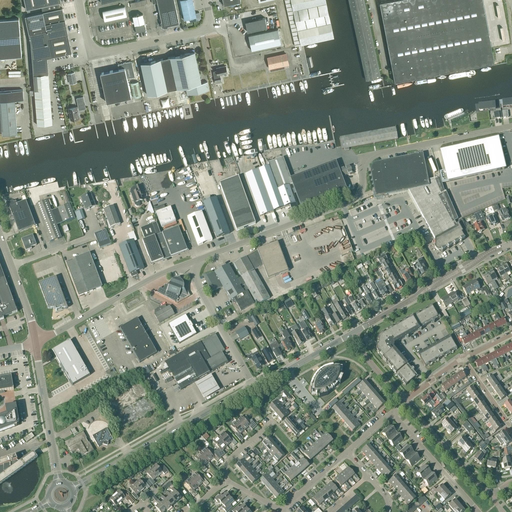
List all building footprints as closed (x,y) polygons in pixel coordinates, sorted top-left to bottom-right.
[(60,0),(24,0),(26,10),(41,6),(42,12),(60,9),(59,3),(61,2),(60,0)] [(165,28),(166,28),(168,27),(171,26),(179,24),(174,0),(156,0),(161,22),(160,22),(161,25),(161,26),(162,26),(164,28),(165,28)] [(180,0),(184,19),(189,18),(190,22),(199,20),(201,18),(199,12),(196,13),(192,0),(180,0)] [(325,0),(284,0),(295,46),(303,44),(334,37),(325,0)] [(364,0),(348,0),(366,80),(381,77),(380,74),(364,0)] [(392,0),(380,2),(395,82),(494,63),(482,0),(392,0)] [(105,21),(127,16),(125,6),(102,11),(105,21)] [(60,9),(42,12),(25,16),(29,34),(47,30),(66,26),(65,20),(62,8),(60,9)] [(139,25),(139,24),(144,22),(143,14),(133,16),(135,24),(138,24),(138,25),(135,25),(136,33),(146,31),(144,23),(139,25)] [(247,32),(267,28),(265,18),(245,22),(247,32)] [(0,58),(22,57),(19,19),(0,20),(0,58)] [(33,75),(48,74),(47,58),(72,53),(66,26),(47,30),(29,34),(31,43),(33,75)] [(252,50),(281,44),(278,29),(248,36),(252,50)] [(201,83),(195,52),(141,63),(147,95),(186,87),(187,95),(209,90),(207,82),(201,83)] [(269,69),(289,65),(286,53),(267,57),(269,69)] [(107,102),(131,97),(127,79),(135,77),(132,61),(118,64),(119,69),(100,73),(107,102)] [(221,78),(220,74),(227,73),(226,66),(216,68),(217,71),(213,72),(215,80),(214,80),(215,84),(222,82),(221,78)] [(70,84),(76,82),(74,73),(68,74),(70,84)] [(37,125),(52,124),(48,74),(33,75),(37,125)] [(138,81),(130,83),(133,98),(141,96),(138,81)] [(17,134),(15,101),(24,101),(23,91),(0,92),(0,130),(2,130),(2,135),(17,134)] [(78,109),(85,107),(83,97),(76,98),(78,109)] [(165,108),(175,106),(174,98),(164,99),(165,108)] [(511,99),(502,101),(502,108),(511,106),(511,99)] [(479,111),(495,109),(494,102),(478,104),(479,111)] [(71,120),(79,118),(77,107),(68,109),(71,120)] [(395,128),(339,138),(341,146),(341,149),(342,150),(344,149),(344,151),(349,150),(349,149),(352,148),(398,140),(397,139),(396,129),(395,128)] [(440,176),(442,184),(450,182),(505,169),(502,157),(498,138),(487,140),(487,139),(478,141),(447,149),(440,151),(445,174),(440,176)] [(370,170),(376,198),(384,196),(408,191),(435,239),(437,238),(453,229),(450,224),(454,222),(454,221),(458,220),(445,192),(442,193),(437,179),(429,181),(428,181),(422,154),(381,163),(379,163),(374,164),(373,164),(373,165),(372,166),(370,170)] [(290,186),(292,190),(294,189),(301,208),(346,191),(341,177),(349,174),(350,175),(354,174),(352,170),(351,171),(349,166),(338,170),(336,165),(335,165),(335,163),(308,173),(291,179),(283,158),(274,162),(273,158),(266,161),(269,167),(277,190),(290,186)] [(290,190),(292,190),(290,186),(277,190),(269,167),(258,171),(245,175),(260,217),(289,206),(292,213),(298,211),(290,190)] [(236,231),(255,224),(238,177),(219,184),(236,231)] [(137,207),(138,207),(139,206),(140,205),(140,204),(139,202),(143,200),(142,196),(144,195),(140,185),(135,187),(134,188),(133,189),(132,189),(131,190),(131,191),(131,193),(133,199),(133,200),(135,206),(136,207),(137,207)] [(86,196),(84,197),(84,198),(82,199),(86,210),(89,209),(89,208),(90,207),(90,208),(91,208),(91,207),(94,206),(90,195),(86,196)] [(203,204),(214,232),(216,239),(222,237),(221,235),(223,234),(224,236),(229,234),(216,199),(203,204)] [(16,203),(8,205),(17,229),(34,223),(26,201),(17,205),(16,203)] [(51,211),(47,201),(36,205),(50,242),(61,238),(57,225),(75,219),(69,205),(51,211)] [(110,228),(120,225),(113,206),(103,209),(110,228)] [(161,227),(176,222),(170,208),(156,213),(161,227)] [(82,209),(75,211),(78,221),(85,218),(82,209)] [(510,219),(506,209),(501,211),(501,210),(497,212),(502,222),(510,219)] [(198,246),(212,241),(201,212),(187,218),(198,246)] [(480,234),(481,233),(481,232),(484,231),(481,225),(482,225),(480,222),(485,220),(480,212),(473,215),(477,224),(474,225),(478,234),(479,233),(480,234)] [(493,214),(490,216),(485,218),(487,221),(488,221),(491,227),(497,225),(494,218),(495,218),(493,215),(493,214)] [(435,247),(435,248),(436,249),(436,250),(437,250),(438,250),(438,251),(439,251),(440,251),(441,253),(442,253),(458,244),(461,243),(465,239),(464,238),(469,235),(462,220),(461,220),(458,221),(459,223),(456,225),(454,222),(450,224),(453,229),(437,238),(438,240),(435,241),(435,243),(435,247)] [(151,226),(141,230),(145,240),(142,241),(149,260),(151,265),(152,264),(163,260),(163,258),(170,255),(171,257),(187,251),(185,245),(178,228),(162,234),(160,234),(156,223),(152,225),(150,225),(151,226)] [(99,249),(111,244),(106,230),(94,234),(99,249)] [(133,239),(134,242),(137,241),(133,232),(127,235),(130,241),(133,239)] [(26,251),(32,249),(31,247),(36,245),(33,235),(21,239),(26,251)] [(137,274),(136,272),(144,269),(133,241),(119,246),(130,274),(131,278),(137,276),(137,274)] [(214,273),(216,276),(230,301),(231,300),(233,304),(236,302),(241,311),(254,304),(247,292),(248,291),(257,306),(269,299),(254,271),(263,265),(268,279),(288,272),(284,261),(279,247),(277,243),(257,250),(257,251),(246,257),(234,264),(241,277),(237,280),(228,265),(214,273)] [(419,257),(423,255),(419,247),(415,249),(419,257)] [(342,254),(345,263),(354,260),(352,251),(342,254)] [(90,253),(66,262),(78,297),(102,288),(95,268),(94,265),(90,253)] [(380,265),(381,264),(387,261),(384,256),(377,260),(380,265)] [(385,271),(391,268),(387,261),(381,264),(385,271)] [(428,272),(424,265),(425,265),(423,261),(413,266),(415,270),(416,270),(420,276),(428,272)] [(507,280),(509,279),(507,274),(510,273),(505,264),(500,267),(507,280)] [(12,314),(17,312),(0,266),(0,321),(4,320),(3,318),(12,314)] [(500,267),(495,269),(500,278),(503,277),(506,281),(507,280),(500,267)] [(389,278),(395,275),(391,268),(385,271),(389,278)] [(413,277),(409,269),(405,271),(405,272),(403,273),(402,270),(399,272),(406,284),(410,282),(411,281),(410,278),(413,277)] [(487,274),(495,289),(498,288),(494,282),(497,280),(492,271),(487,274)] [(216,276),(214,273),(207,275),(206,276),(205,277),(212,289),(215,288),(216,290),(222,287),(215,276),(216,276)] [(493,290),(495,289),(487,274),(482,277),(487,286),(490,284),(493,290)] [(392,285),(398,281),(395,275),(389,278),(392,285)] [(56,310),(60,309),(67,309),(56,277),(39,284),(48,309),(55,309),(56,310)] [(181,282),(179,281),(177,280),(174,280),(172,282),(172,281),(171,287),(164,286),(163,290),(159,289),(156,294),(154,292),(153,292),(175,304),(177,304),(178,304),(190,297),(187,290),(186,290),(182,289),(183,283),(181,282)] [(378,290),(379,291),(381,294),(383,298),(388,295),(384,288),(386,287),(382,281),(375,285),(378,290)] [(398,281),(392,285),(391,285),(395,291),(402,287),(398,281)] [(473,292),(476,290),(477,292),(479,292),(481,291),(482,293),(483,292),(481,289),(480,290),(475,281),(468,285),(473,292)] [(370,295),(372,299),(374,298),(376,302),(381,299),(377,291),(372,283),(369,285),(374,292),(371,294),(372,294),(370,295)] [(473,292),(468,285),(462,288),(466,296),(473,292)] [(314,287),(310,289),(314,298),(318,296),(314,287)] [(374,303),(372,299),(370,295),(365,287),(362,288),(367,297),(365,298),(369,306),(374,303)] [(447,297),(451,305),(458,301),(453,293),(447,297)] [(362,310),(367,307),(363,300),(360,295),(357,296),(360,301),(358,303),(362,310)] [(351,297),(347,299),(349,302),(356,313),(361,310),(357,303),(355,304),(351,297)] [(440,301),(445,308),(451,305),(447,297),(440,301)] [(345,298),(343,299),(348,308),(346,309),(345,309),(347,311),(350,317),(355,314),(345,298)] [(463,300),(467,307),(468,306),(470,311),(472,309),(470,305),(466,298),(463,300)] [(289,300),(283,303),(286,309),(292,305),(289,300)] [(458,303),(462,310),(467,307),(463,300),(458,303)] [(343,321),(348,318),(345,313),(343,309),(339,303),(334,306),(343,321)] [(166,308),(165,305),(157,310),(157,309),(156,310),(156,311),(155,311),(155,314),(154,315),(159,324),(174,315),(169,306),(166,308)] [(438,317),(431,305),(427,308),(428,309),(426,310),(425,309),(421,311),(421,313),(419,314),(418,313),(414,315),(415,316),(413,318),(412,316),(408,319),(408,320),(406,322),(405,320),(401,322),(402,324),(400,325),(399,324),(395,326),(395,328),(393,329),(392,328),(387,331),(388,332),(384,334),(383,333),(381,334),(379,336),(378,338),(377,341),(379,341),(378,346),(376,346),(376,348),(376,350),(377,353),(379,355),(380,354),(383,357),(382,358),(386,363),(387,362),(389,364),(388,365),(391,369),(392,368),(394,370),(393,371),(396,374),(397,373),(399,376),(397,377),(400,380),(402,379),(404,381),(402,382),(405,386),(415,377),(389,346),(390,344),(438,317)] [(341,321),(333,306),(330,308),(333,313),(335,313),(335,314),(332,316),(336,324),(341,321)] [(267,310),(261,313),(262,316),(268,313),(274,310),(273,307),(267,310)] [(325,311),(322,313),(330,328),(335,325),(326,309),(324,310),(325,311)] [(306,321),(309,319),(304,310),(300,312),(306,321)] [(468,310),(459,315),(461,320),(471,314),(468,310)] [(185,315),(168,325),(179,345),(196,335),(193,329),(192,327),(193,327),(190,322),(189,323),(185,315)] [(256,326),(259,324),(254,315),(251,317),(256,326)] [(497,319),(496,319),(498,322),(501,327),(506,325),(503,319),(500,321),(499,318),(497,319)] [(139,363),(157,354),(137,319),(120,329),(139,363)] [(320,323),(318,319),(315,320),(318,325),(314,327),(318,335),(319,334),(320,335),(322,334),(322,333),(323,332),(322,332),(324,331),(321,326),(322,326),(321,323),(320,323)] [(304,321),(298,324),(303,332),(302,332),(307,341),(308,340),(312,338),(307,329),(308,329),(304,321)] [(496,330),(501,327),(498,322),(493,325),(496,330)] [(485,335),(490,333),(488,327),(487,327),(486,324),(484,326),(485,328),(482,330),(485,335)] [(490,333),(496,330),(493,325),(488,327),(490,333)] [(298,331),(296,326),(289,330),(298,346),(304,343),(297,331),(298,331)] [(240,340),(249,335),(244,327),(236,332),(240,340)] [(256,340),(257,339),(260,337),(255,329),(251,331),(256,340)] [(485,335),(482,330),(479,331),(478,329),(476,330),(477,332),(480,338),(485,335)] [(287,352),(288,352),(289,351),(290,350),(292,349),(289,344),(290,343),(288,339),(291,337),(287,330),(281,333),(283,336),(282,336),(284,339),(280,341),(282,344),(279,345),(282,350),(284,349),(286,352),(287,352)] [(475,334),(472,335),(475,341),(480,338),(477,332),(476,330),(473,331),(475,334)] [(462,333),(463,336),(460,337),(462,340),(461,340),(464,346),(469,343),(465,335),(464,332),(462,333)] [(181,390),(228,364),(221,353),(224,351),(215,334),(165,363),(181,390)] [(469,343),(475,341),(472,335),(469,337),(467,334),(465,335),(469,343)] [(457,350),(450,338),(437,346),(436,344),(431,347),(432,349),(419,356),(425,368),(429,365),(428,364),(431,362),(432,364),(436,362),(435,360),(445,354),(446,356),(450,353),(450,352),(452,351),(453,352),(457,350)] [(90,376),(70,341),(52,351),(72,386),(90,376)] [(276,359),(281,356),(279,353),(282,351),(277,342),(272,345),(275,351),(273,353),(276,359)] [(501,350),(504,356),(509,353),(506,347),(501,350)] [(268,364),(273,360),(267,349),(261,352),(268,364)] [(504,356),(501,350),(496,353),(499,358),(501,357),(503,359),(505,358),(504,356)] [(257,370),(264,366),(258,356),(259,355),(257,352),(252,355),(253,358),(251,360),(257,370)] [(497,362),(495,360),(499,358),(496,353),(490,355),(495,363),(497,362)] [(495,363),(490,355),(485,358),(488,363),(491,362),(492,365),(495,363)] [(488,363),(485,358),(480,361),(484,369),(486,368),(485,365),(488,363)] [(484,369),(480,361),(475,363),(477,369),(480,367),(482,370),(484,369)] [(150,366),(144,369),(146,373),(147,375),(153,371),(152,370),(150,366)] [(310,386),(311,386),(311,393),(314,393),(316,393),(317,393),(319,393),(319,397),(319,398),(321,397),(323,397),(325,396),(326,396),(328,395),(327,395),(326,391),(327,390),(328,389),(330,389),(331,388),(332,387),(333,386),(334,385),(335,383),(336,382),(340,384),(340,385),(341,383),(341,382),(342,380),(343,378),(343,377),(343,376),(339,375),(339,373),(339,370),(339,367),(333,367),(333,366),(333,368),(332,368),(331,369),(330,369),(328,369),(327,370),(325,370),(324,371),(323,372),(322,373),(321,373),(319,374),(318,375),(317,376),(316,378),(316,379),(315,380),(314,381),(314,383),(313,384),(313,385),(312,386),(310,386)] [(456,375),(460,381),(466,378),(461,371),(456,375)] [(211,375),(195,384),(204,400),(220,391),(211,375)] [(457,384),(460,381),(456,375),(451,379),(455,385),(456,387),(458,385),(457,384)] [(0,391),(13,390),(11,376),(0,378),(0,391)] [(486,380),(490,385),(498,380),(496,377),(494,379),(492,376),(486,380)] [(450,389),(455,385),(451,379),(446,382),(450,389)] [(498,380),(490,385),(493,390),(499,387),(497,384),(499,382),(498,380)] [(361,392),(369,386),(365,381),(357,387),(360,391),(356,394),(358,396),(362,393),(361,392)] [(447,391),(450,389),(446,382),(440,386),(446,394),(448,392),(447,391)] [(361,392),(362,393),(364,395),(360,399),(362,400),(366,397),(365,397),(373,390),(369,386),(361,392)] [(469,397),(476,392),(472,387),(466,391),(469,397)] [(497,395),(503,392),(499,387),(493,390),(497,395)] [(362,405),(364,406),(369,402),(369,401),(376,395),(373,390),(365,397),(366,397),(368,400),(362,405)] [(479,397),(476,392),(469,397),(467,398),(469,401),(471,399),(473,402),(479,397)] [(497,395),(501,401),(506,397),(503,392),(497,395)] [(369,401),(369,402),(372,404),(368,408),(370,410),(373,406),(380,399),(376,395),(369,401)] [(433,401),(432,400),(431,400),(427,396),(421,401),(425,406),(428,403),(432,408),(434,406),(435,407),(437,406),(433,401)] [(281,405),(280,405),(278,402),(282,399),(280,397),(276,400),(276,401),(269,407),(273,412),(281,405)] [(477,407),(483,402),(479,397),(473,402),(477,407)] [(344,407),(343,407),(341,404),(345,401),(343,399),(339,403),(332,409),(336,414),(344,407)] [(384,404),(380,399),(373,406),(376,409),(372,412),(374,414),(378,411),(377,410),(384,404)] [(451,403),(448,400),(444,404),(445,406),(447,407),(446,408),(449,412),(450,411),(455,407),(451,403)] [(285,410),(284,409),(282,407),(286,403),(284,401),(280,405),(281,405),(273,412),(277,416),(285,410)] [(480,412),(487,407),(483,402),(477,407),(480,412)] [(348,412),(347,411),(345,409),(349,405),(347,404),(343,407),(344,407),(336,414),(340,418),(348,412)] [(310,412),(316,418),(323,411),(318,405),(310,412)] [(0,417),(0,432),(17,426),(16,424),(19,424),(16,406),(5,407),(7,415),(0,417)] [(277,416),(281,421),(289,414),(286,411),(290,408),(288,406),(284,409),(285,410),(277,416)] [(441,414),(440,412),(443,409),(440,407),(438,409),(437,409),(432,414),(436,419),(441,414)] [(484,417),(490,413),(487,407),(480,412),(482,414),(484,417)] [(352,416),(351,416),(349,413),(353,410),(351,408),(347,411),(348,412),(340,418),(344,423),(352,416)] [(295,421),(294,421),(292,418),(296,415),(294,413),(290,416),(291,417),(283,423),(287,428),(295,421)] [(355,421),(355,420),(353,418),(357,414),(355,413),(351,416),(352,416),(344,423),(348,427),(355,421)] [(488,422),(494,418),(490,413),(484,417),(487,422),(488,422)] [(236,422),(244,431),(249,427),(252,430),(257,426),(251,420),(247,423),(242,417),(236,422)] [(299,426),(298,425),(296,423),(300,419),(298,417),(294,421),(295,421),(287,428),(291,432),(299,426)] [(348,427),(352,432),(360,426),(357,422),(360,419),(359,417),(355,420),(355,421),(348,427)] [(497,423),(494,418),(488,422),(487,422),(485,424),(489,429),(491,427),(497,423)] [(442,425),(446,430),(455,422),(453,420),(450,422),(447,419),(445,421),(442,424),(442,425)] [(240,435),(244,431),(236,422),(231,426),(237,433),(235,435),(240,441),(243,438),(240,435)] [(299,426),(291,432),(295,437),(303,430),(300,427),(304,424),(302,422),(298,425),(299,426)] [(451,434),(456,430),(457,431),(459,429),(456,425),(457,424),(455,422),(446,430),(450,434),(451,434)] [(501,428),(497,423),(491,427),(489,429),(487,430),(488,432),(493,429),(495,432),(501,428)] [(388,440),(396,433),(390,425),(381,432),(388,440)] [(469,425),(465,429),(469,434),(473,430),(469,425)] [(107,446),(107,445),(107,444),(107,443),(113,439),(106,429),(92,437),(98,448),(103,445),(107,446)] [(495,438),(499,443),(507,437),(504,432),(498,436),(495,438)] [(24,439),(27,443),(34,437),(31,433),(24,439)] [(218,438),(226,447),(231,443),(234,446),(237,444),(231,437),(229,439),(224,433),(218,438)] [(318,434),(321,438),(328,445),(333,441),(326,434),(323,436),(319,433),(318,434)] [(388,440),(394,447),(402,440),(396,433),(388,440)] [(82,457),(93,451),(83,434),(66,443),(72,454),(76,452),(77,454),(79,453),(82,457)] [(265,449),(272,442),(268,437),(261,444),(264,447),(260,450),(262,452),(265,449)] [(321,438),(318,440),(315,437),(313,438),(316,442),(317,442),(323,449),(328,445),(321,438)] [(458,444),(462,448),(471,440),(469,438),(467,440),(465,437),(458,443),(458,444)] [(507,437),(499,443),(501,445),(504,443),(506,446),(511,442),(507,437)] [(222,451),(226,447),(218,438),(213,442),(219,449),(215,452),(221,458),(225,454),(222,451)] [(473,443),(473,442),(474,441),(473,439),(471,440),(462,448),(466,453),(466,452),(467,453),(472,448),(473,449),(475,448),(472,444),(473,443)] [(317,442),(316,442),(314,444),(310,440),(309,442),(312,446),(319,453),(323,449),(317,442)] [(269,453),(276,447),(272,442),(265,449),(268,452),(264,455),(266,457),(269,454),(269,453)] [(361,452),(365,456),(372,450),(372,449),(369,447),(373,444),(371,442),(368,445),(361,452)] [(312,446),(309,448),(306,444),(304,446),(308,450),(314,457),(319,453),(312,446)] [(399,452),(405,460),(413,452),(407,445),(399,452)] [(273,458),(280,451),(276,447),(269,453),(269,454),(272,456),(268,460),(270,461),(273,458)] [(376,454),(374,451),(377,449),(375,447),(372,449),(372,450),(365,456),(369,461),(376,454)] [(257,457),(259,454),(254,448),(251,450),(257,457)] [(308,450),(305,452),(301,448),(300,450),(303,454),(310,461),(314,457),(308,450)] [(221,458),(215,452),(211,455),(206,449),(200,453),(208,462),(213,458),(216,462),(221,458)] [(273,458),(276,461),(272,464),(274,466),(278,462),(277,462),(284,456),(280,451),(273,458)] [(380,459),(380,458),(378,456),(381,453),(379,451),(376,454),(369,461),(373,465),(380,459)] [(486,453),(483,451),(482,453),(480,452),(479,453),(474,459),(479,463),(481,464),(484,461),(482,459),(484,456),(483,456),(486,453)] [(0,482),(36,456),(34,454),(33,452),(19,463),(17,462),(16,457),(0,462),(0,482)] [(405,460),(412,467),(420,460),(413,452),(405,460)] [(511,458),(510,452),(507,452),(508,456),(505,457),(505,459),(502,460),(504,470),(506,469),(506,470),(509,469),(511,468),(509,459),(511,458)] [(204,466),(208,462),(200,453),(195,458),(201,465),(199,466),(204,473),(207,470),(204,466)] [(236,466),(240,470),(248,464),(247,463),(245,461),(249,457),(247,455),(243,459),(236,466)] [(384,463),(381,460),(384,457),(383,456),(380,458),(380,459),(373,465),(377,470),(384,463)] [(298,462),(304,470),(309,466),(302,458),(299,461),(296,457),(294,459),(297,463),(298,462)] [(494,459),(491,459),(491,461),(488,460),(486,467),(491,468),(495,469),(496,462),(497,460),(494,459)] [(252,468),(251,468),(249,465),(253,462),(251,460),(247,463),(248,464),(240,470),(244,475),(252,468)] [(388,468),(388,467),(385,465),(388,462),(387,460),(384,463),(377,470),(381,474),(388,468)] [(298,462),(297,463),(295,465),(291,461),(289,463),(293,467),(293,466),(300,474),(304,470),(298,462)] [(255,473),(255,472),(253,470),(257,466),(255,464),(251,468),(252,468),(244,475),(248,479),(255,473)] [(381,474),(385,479),(392,472),(389,469),(392,466),(391,464),(388,467),(388,468),(381,474)] [(151,470),(158,477),(162,473),(164,475),(168,471),(164,467),(160,470),(156,465),(151,470)] [(293,466),(293,467),(290,469),(287,465),(285,467),(288,471),(289,470),(295,478),(300,474),(293,466)] [(423,480),(431,472),(425,465),(416,472),(423,480)] [(350,479),(353,476),(356,479),(357,478),(355,474),(354,475),(348,468),(343,472),(350,479)] [(259,469),(255,472),(255,473),(248,479),(252,484),(260,478),(257,474),(260,471),(259,469)] [(289,470),(288,471),(286,473),(282,469),(280,471),(284,475),(291,482),(295,478),(289,470)] [(153,481),(158,477),(151,470),(146,474),(150,478),(148,480),(152,485),(153,485),(155,483),(153,481)] [(399,470),(395,474),(396,475),(395,476),(388,482),(392,487),(399,481),(399,480),(397,478),(400,475),(399,474),(401,473),(399,470)] [(272,479),(271,479),(269,476),(273,473),(271,471),(267,474),(267,475),(260,481),(264,486),(272,479)] [(345,483),(346,482),(348,480),(351,483),(353,482),(350,479),(343,472),(339,476),(345,483)] [(423,480),(429,487),(437,480),(431,472),(423,480)] [(190,478),(198,487),(203,483),(206,487),(209,484),(203,478),(201,480),(196,473),(190,478)] [(276,484),(275,483),(273,481),(277,477),(275,475),(271,479),(272,479),(264,486),(268,490),(276,484)] [(344,484),(347,487),(348,486),(346,482),(345,483),(339,476),(334,480),(335,481),(341,487),(344,484)] [(194,491),(198,487),(190,478),(185,483),(190,489),(188,491),(194,497),(197,495),(194,491)] [(403,485),(401,482),(404,479),(402,478),(399,480),(399,481),(392,487),(396,492),(403,485)] [(150,488),(149,487),(146,483),(145,483),(143,485),(139,480),(134,484),(141,492),(146,488),(147,490),(150,488)] [(280,488),(279,488),(277,485),(281,482),(280,481),(279,480),(275,483),(276,484),(268,490),(272,495),(280,488)] [(407,490),(407,489),(405,487),(408,484),(406,482),(403,485),(396,492),(400,496),(407,490)] [(331,483),(326,487),(333,494),(336,491),(338,494),(340,493),(337,489),(337,490),(331,483)] [(136,496),(141,492),(134,484),(130,489),(134,493),(132,495),(136,500),(138,498),(136,496)] [(280,488),(272,495),(276,499),(284,493),(281,490),(285,486),(284,486),(283,484),(279,488),(280,488)] [(440,496),(447,490),(442,485),(437,490),(434,488),(430,492),(433,496),(437,493),(439,496),(440,496)] [(328,498),(329,498),(331,495),(334,498),(336,497),(333,494),(326,487),(322,491),(328,498)] [(411,494),(409,491),(412,488),(410,487),(407,489),(407,490),(400,496),(404,501),(411,494)] [(170,490),(172,493),(170,495),(169,495),(176,503),(181,498),(172,488),(170,490)] [(440,496),(439,496),(436,499),(438,501),(441,498),(444,501),(451,495),(447,490),(440,496)] [(119,491),(114,496),(121,503),(125,499),(127,501),(128,500),(131,504),(134,502),(128,496),(127,497),(125,494),(123,496),(119,491)] [(324,502),(327,499),(329,502),(331,501),(329,498),(328,498),(322,491),(317,495),(324,502)] [(411,494),(404,501),(408,505),(415,499),(413,496),(416,493),(414,491),(411,494)] [(165,494),(168,497),(165,499),(171,507),(176,503),(169,495),(170,495),(167,492),(165,494)] [(222,505),(230,498),(226,493),(222,497),(220,494),(214,500),(218,504),(220,502),(222,505)] [(322,503),(325,506),(327,505),(324,502),(317,495),(312,499),(313,499),(316,503),(319,506),(322,503)] [(110,501),(108,503),(111,506),(116,511),(118,509),(116,507),(121,503),(114,496),(109,500),(110,501)] [(165,499),(163,496),(161,498),(163,501),(160,503),(167,511),(171,507),(165,499)] [(230,498),(222,505),(224,507),(222,509),(225,511),(227,511),(232,508),(230,506),(234,502),(230,498)] [(450,508),(452,511),(453,511),(460,505),(455,500),(444,509),(446,511),(450,508)] [(160,503),(158,501),(156,502),(158,505),(155,507),(159,511),(165,511),(167,511),(160,503)]
